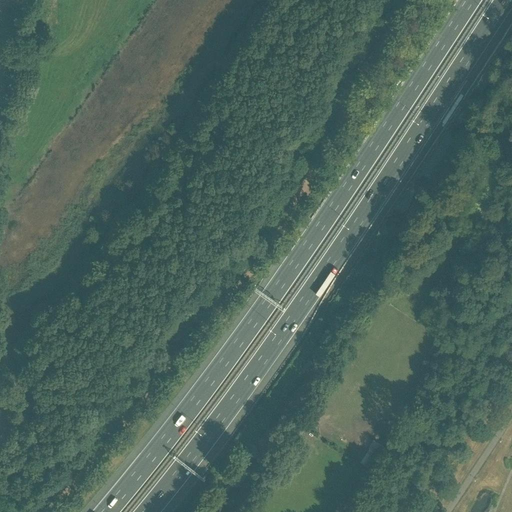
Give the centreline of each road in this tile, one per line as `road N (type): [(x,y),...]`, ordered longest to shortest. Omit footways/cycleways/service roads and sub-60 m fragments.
road 1 (motorway): [(470,0),(285,276),(106,511)]
road 2 (motorway): [(147,511),(307,296),(505,0)]
